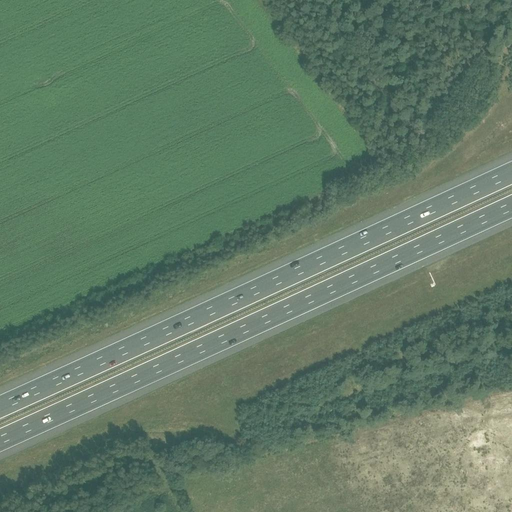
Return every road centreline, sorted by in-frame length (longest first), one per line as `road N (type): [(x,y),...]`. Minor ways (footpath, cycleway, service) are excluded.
road 1 (motorway): [(511,172),(0,406)]
road 2 (motorway): [(0,440),(511,206)]
